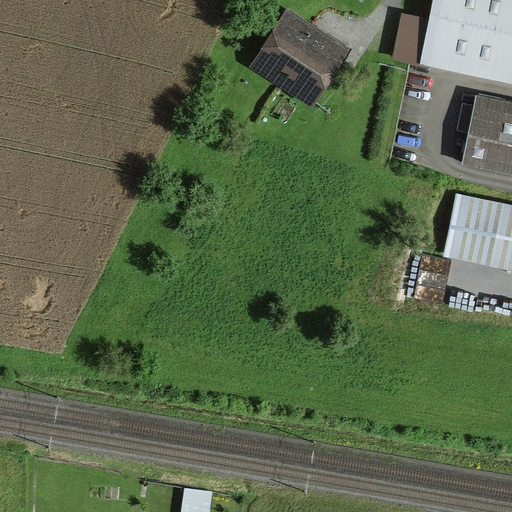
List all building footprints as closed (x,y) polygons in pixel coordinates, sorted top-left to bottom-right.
[(511,0),(435,0),(424,55),(511,72),(511,0)] [(347,48),(286,11),(250,70),(312,107),(347,48)] [(511,106),(482,100),(468,164),(511,173),(511,106)] [(511,208),(460,198),(449,250),(511,263),(511,208)] [(445,305),(455,262),(425,255),(415,299),(445,305)] [(182,511),(212,511),(215,489),(186,485),(182,511)]
